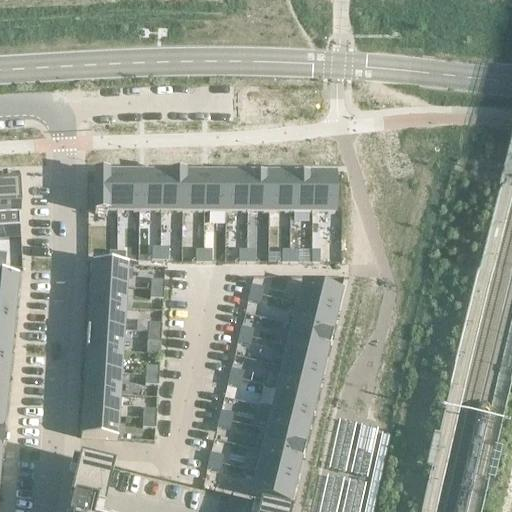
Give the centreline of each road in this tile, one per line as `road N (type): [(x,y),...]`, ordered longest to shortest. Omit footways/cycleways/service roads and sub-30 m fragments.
road 1 (residential): [(53,109),(62,127),(62,224),(43,511)]
road 2 (residential): [(220,104),(53,109)]
